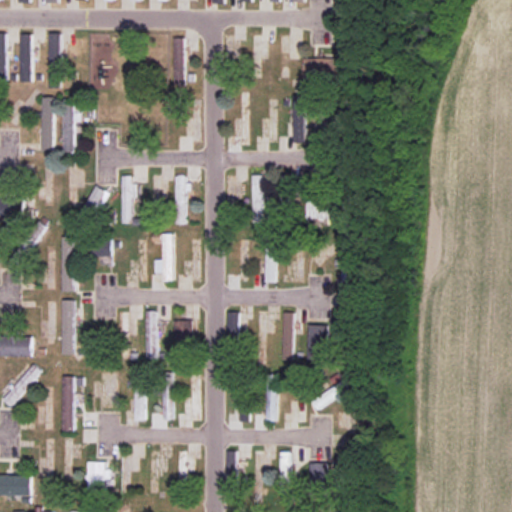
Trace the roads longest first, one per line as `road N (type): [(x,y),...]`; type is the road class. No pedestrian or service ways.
road 1 (residential): [(208,511),(213,20)]
road 2 (residential): [(0,17),(329,20)]
road 3 (residential): [(97,157),(339,157)]
road 4 (residential): [(94,297),(326,298)]
road 5 (residential): [(100,434),(326,438)]
